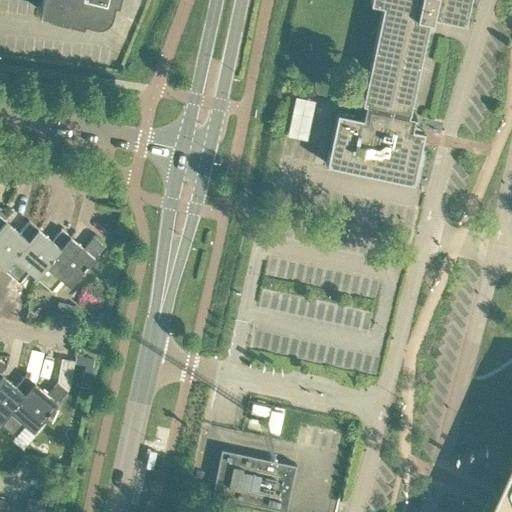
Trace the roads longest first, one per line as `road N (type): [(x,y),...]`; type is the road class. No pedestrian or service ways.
road 1 (tertiary): [(114,511),(158,314)]
road 2 (tertiary): [(182,151),(0,113)]
road 3 (tertiary): [(182,151),(158,314)]
road 4 (tertiary): [(158,314),(206,157)]
road 5 (tertiary): [(206,157),(241,0)]
road 6 (tertiary): [(216,0),(182,151)]
